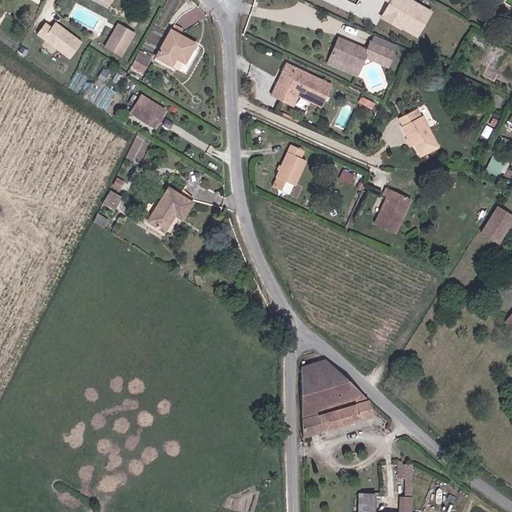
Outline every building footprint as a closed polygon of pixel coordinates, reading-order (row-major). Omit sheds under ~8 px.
[(437,8),(418,0),(389,0),(391,1),(383,18),(423,37),(437,8)] [(49,16),(37,33),(72,58),(85,41),(49,16)] [(119,25),(113,35),(119,39),(125,29),(119,25)] [(174,25),(171,31),(180,36),(183,31),(174,25)] [(134,33),(125,29),(119,39),(113,35),(106,47),(121,56),(134,33)] [(180,36),(171,31),(156,58),(171,66),(176,57),(185,63),(195,45),(180,36)] [(328,64),(356,76),(364,57),(387,67),(393,52),(370,43),(367,50),(338,38),(328,64)] [(139,52),(132,66),(139,70),(146,56),(139,52)] [(283,81),(275,99),(288,105),(293,94),(317,105),(327,83),(281,62),(274,77),(283,81)] [(266,94),(275,99),(283,81),(274,77),(266,94)] [(129,113),(154,129),(166,110),(141,94),(129,113)] [(418,108),(413,111),(417,119),(422,116),(418,108)] [(438,148),(422,116),(417,119),(413,111),(398,119),(407,138),(410,137),(414,146),(420,157),(438,148)] [(409,148),(414,146),(410,137),(407,138),(405,139),(409,148)] [(504,139),(498,152),(505,155),(511,142),(504,139)] [(306,161),(300,158),(304,151),(290,145),(276,177),(278,178),(275,187),(290,194),(294,185),(295,186),(306,161)] [(491,158),(487,171),(501,175),(505,162),(491,158)] [(174,215),(182,219),(192,203),(169,188),(147,221),(163,232),(174,215)] [(386,188),(383,196),(387,197),(374,225),(394,234),(410,199),(386,188)] [(112,189),(104,202),(116,209),(124,195),(112,189)] [(481,233),(498,243),(511,221),(511,216),(497,207),(481,233)] [(93,223),(103,229),(108,221),(97,214),(93,223)] [(348,397),(346,393),(357,390),(325,360),(301,369),(303,438),(373,418),(369,402),(360,393),(348,397)] [(409,511),(409,507),(409,461),(399,461),(399,458),(395,458),(395,479),(401,479),(401,496),(397,496),(397,507),(397,511),(409,511)] [(371,511),(372,495),(356,495),(356,511),(371,511)]
